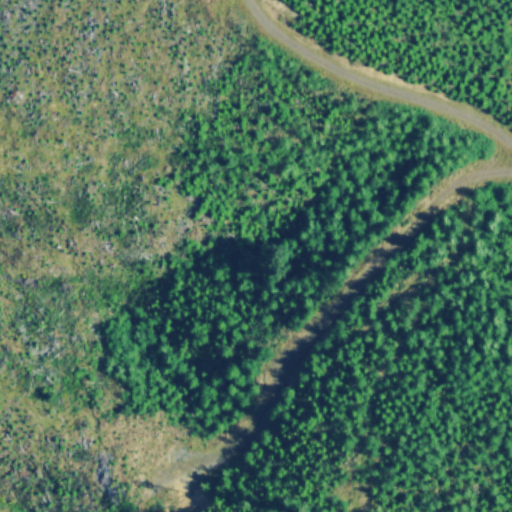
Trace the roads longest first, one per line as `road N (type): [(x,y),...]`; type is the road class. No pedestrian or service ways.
road 1 (track): [(499,173),(392,196),(222,432),(200,506)]
road 2 (track): [(511,180),(437,140),(400,90),(216,0)]
